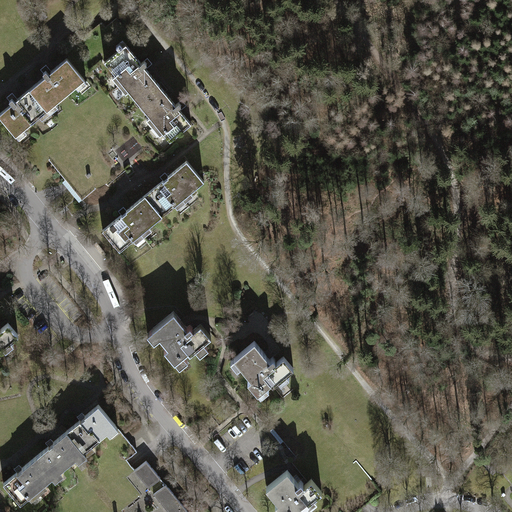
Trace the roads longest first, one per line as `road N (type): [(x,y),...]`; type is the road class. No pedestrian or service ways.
road 1 (track): [(127,0),(223,121),(235,229),(452,482)]
road 2 (track): [(337,0),(433,129),(449,166),(460,326),(479,348),(511,360)]
road 3 (residential): [(243,511),(140,387),(94,280),(0,168)]
